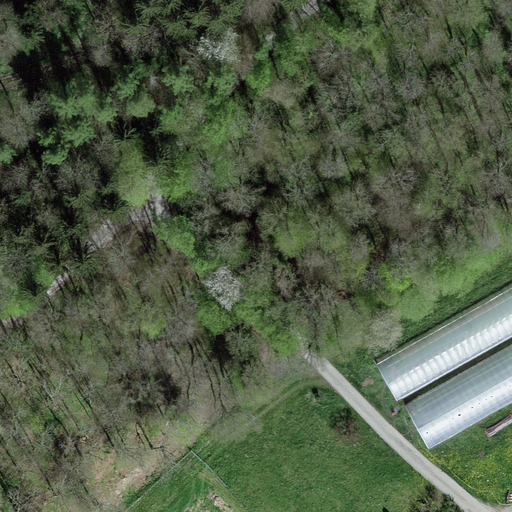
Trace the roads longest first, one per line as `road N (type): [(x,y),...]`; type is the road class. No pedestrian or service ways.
road 1 (track): [(137,196),(466,511)]
road 2 (track): [(315,0),(225,90),(137,196)]
road 3 (track): [(137,196),(0,327)]
road 4 (track): [(251,0),(96,53)]
